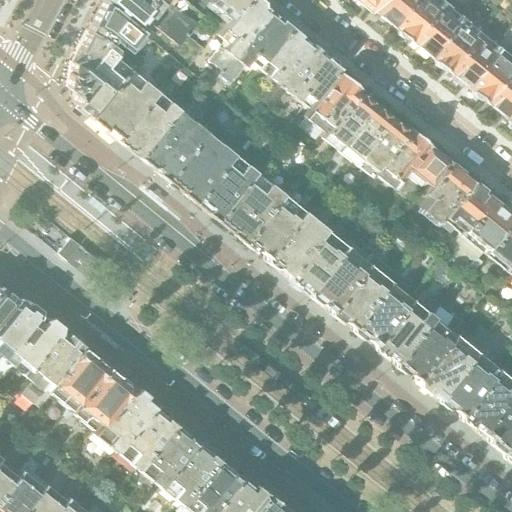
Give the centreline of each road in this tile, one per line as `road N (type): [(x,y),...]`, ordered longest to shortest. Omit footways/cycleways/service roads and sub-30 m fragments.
road 1 (tertiary): [(506,511),(0,100)]
road 2 (tertiary): [(0,230),(348,511)]
road 3 (residential): [(511,177),(296,0)]
